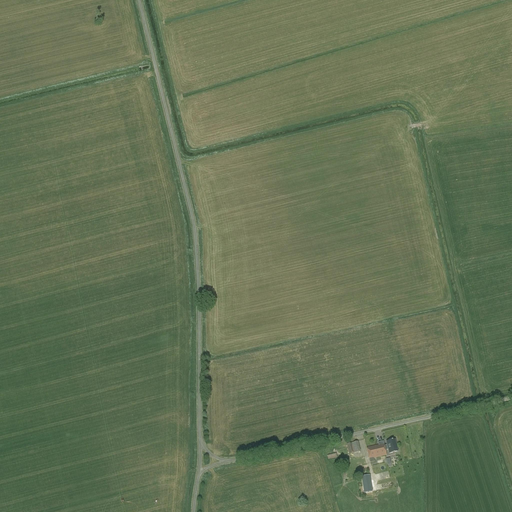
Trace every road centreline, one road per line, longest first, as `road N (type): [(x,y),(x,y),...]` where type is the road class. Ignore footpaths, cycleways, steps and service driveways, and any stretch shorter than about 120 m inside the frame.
road 1 (unclassified): [(200,440),(194,228),(138,0)]
road 2 (unclassified): [(511,398),(227,460)]
